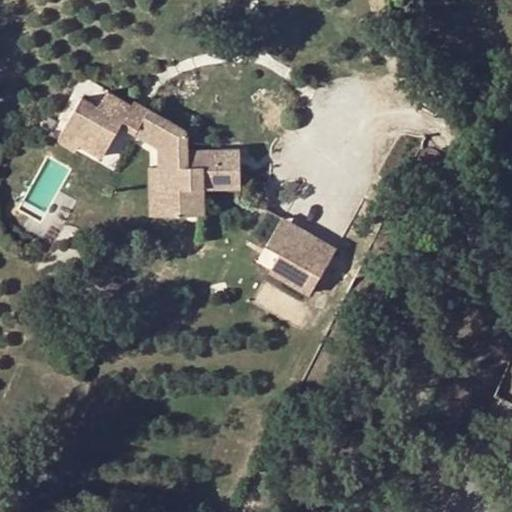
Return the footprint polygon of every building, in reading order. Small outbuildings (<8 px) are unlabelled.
[(97,104),(82,95),(63,130),(79,140),(103,151),(115,124),(121,117),(137,126),(134,134),(156,144),(157,166),(157,187),(181,187),(181,212),(205,212),(205,186),(239,185),(238,146),(188,147),(186,125),(153,107),(144,112),(128,104),(129,100),(107,87),(97,104)] [(144,112),(153,107),(134,97),(129,100),(128,104),(144,112)] [(121,117),(115,124),(134,134),(137,126),(121,117)] [(79,140),(63,130),(59,136),(76,145),(79,140)] [(147,166),(148,211),(181,212),(181,187),(157,187),(157,166),(147,166)] [(293,257),(306,229),(280,215),(266,243),(280,251),(293,257)] [(310,294),(337,245),(306,229),(293,257),(280,251),(268,272),(310,294)]
